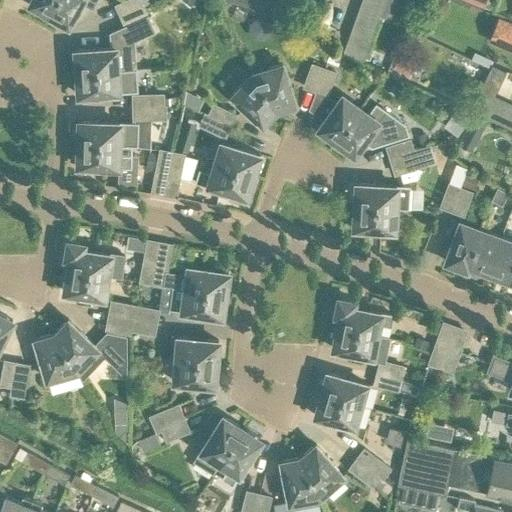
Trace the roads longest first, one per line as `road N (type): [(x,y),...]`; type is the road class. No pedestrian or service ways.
road 1 (residential): [(253,241),(384,276),(511,323)]
road 2 (residential): [(53,201),(253,241)]
road 3 (residential): [(53,201),(49,59),(6,32)]
road 4 (residential): [(253,241),(237,372),(285,387)]
road 5 (residential): [(253,241),(282,154),(328,173)]
road 6 (residential): [(53,201),(44,280),(0,274)]
